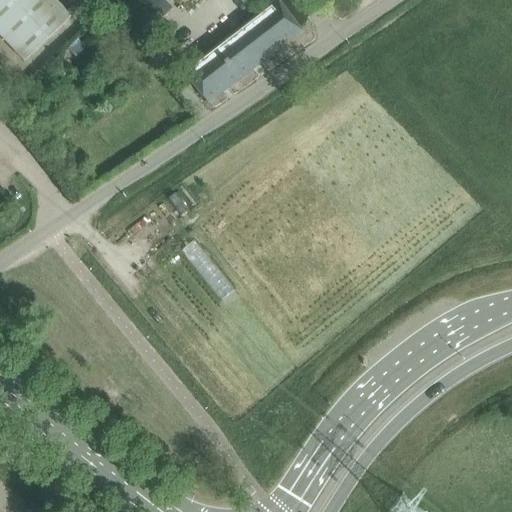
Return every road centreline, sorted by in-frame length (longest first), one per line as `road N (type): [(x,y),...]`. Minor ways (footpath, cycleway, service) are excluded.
road 1 (unclassified): [(0,264),(401,0)]
road 2 (tertiary): [(511,302),(435,341),(375,388),(282,511)]
road 3 (tertiary): [(330,511),(429,391),(511,344)]
road 4 (tertiary): [(163,511),(0,375)]
